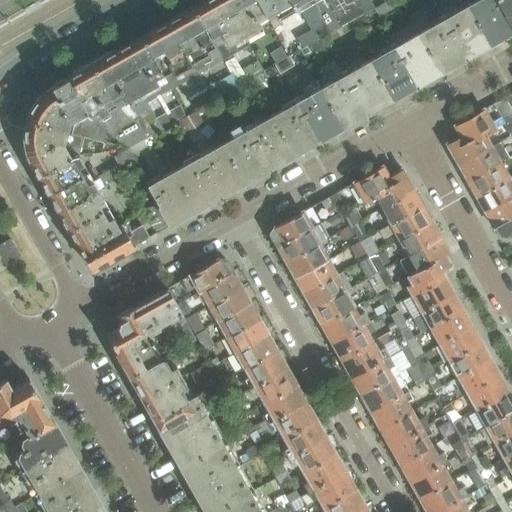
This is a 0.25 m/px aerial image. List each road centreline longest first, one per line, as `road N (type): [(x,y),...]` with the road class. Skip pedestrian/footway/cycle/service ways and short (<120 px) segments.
road 1 (residential): [(397,511),(233,220)]
road 2 (residential): [(155,511),(48,324)]
road 3 (residential): [(511,311),(406,123)]
road 4 (residential): [(233,220),(406,123)]
road 5 (residential): [(78,306),(233,220)]
road 6 (residential): [(78,306),(0,167)]
road 7 (tertiary): [(0,76),(123,0)]
road 8 (residential): [(406,123),(511,63)]
